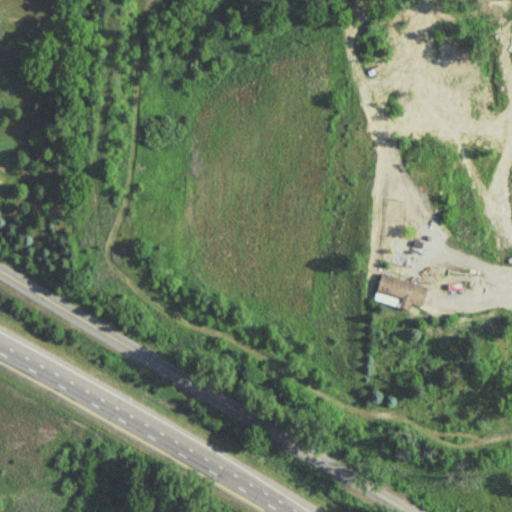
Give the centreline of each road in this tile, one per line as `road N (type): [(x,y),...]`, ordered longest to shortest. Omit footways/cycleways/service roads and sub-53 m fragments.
road 1 (residential): [(0,267),(410,511)]
road 2 (motorway): [(288,511),(0,354)]
